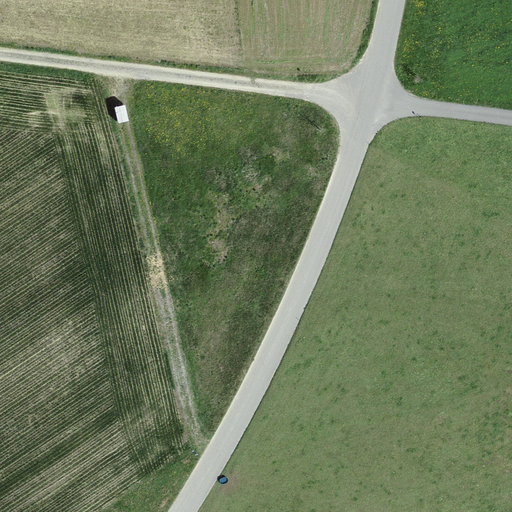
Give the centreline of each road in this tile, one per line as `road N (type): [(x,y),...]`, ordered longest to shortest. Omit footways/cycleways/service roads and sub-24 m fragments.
road 1 (tertiary): [(391,0),(354,148),(305,277),(241,413),(181,511)]
road 2 (track): [(0,55),(511,118)]
road 3 (track): [(305,277),(511,301)]
